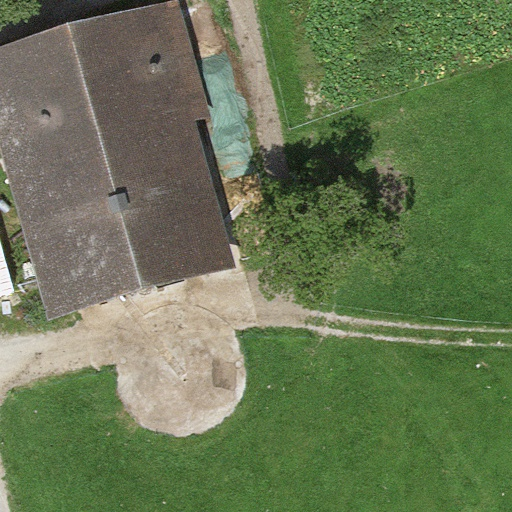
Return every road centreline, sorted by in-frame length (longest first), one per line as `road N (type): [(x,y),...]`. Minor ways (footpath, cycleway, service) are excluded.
road 1 (track): [(0,366),(255,308),(378,330),(511,336)]
road 2 (track): [(0,511),(0,2),(9,0)]
road 3 (track): [(244,0),(330,322)]
